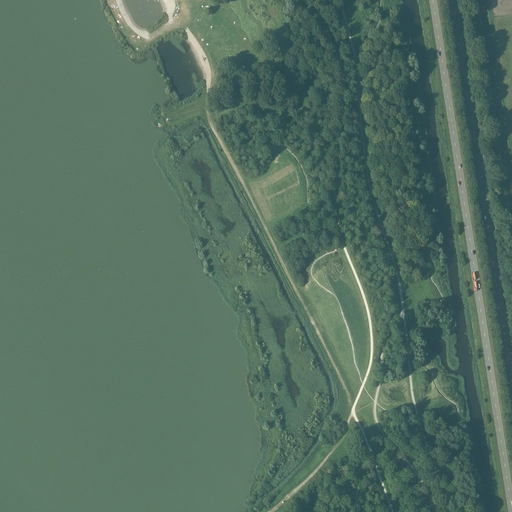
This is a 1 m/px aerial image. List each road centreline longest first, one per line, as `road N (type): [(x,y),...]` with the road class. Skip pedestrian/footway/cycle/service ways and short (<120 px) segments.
road 1 (primary): [(433,0),(511,510)]
road 2 (primary): [(511,385),(451,0)]
